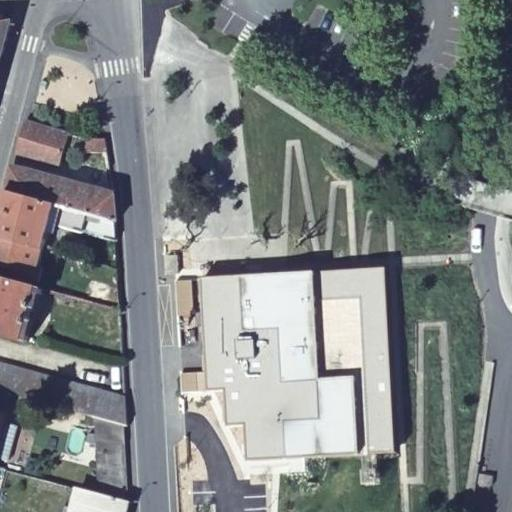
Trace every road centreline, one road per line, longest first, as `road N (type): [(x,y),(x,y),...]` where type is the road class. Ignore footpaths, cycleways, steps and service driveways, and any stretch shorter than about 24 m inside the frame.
road 1 (tertiary): [(103,0),(138,187),(154,511)]
road 2 (unclassified): [(41,0),(0,140)]
